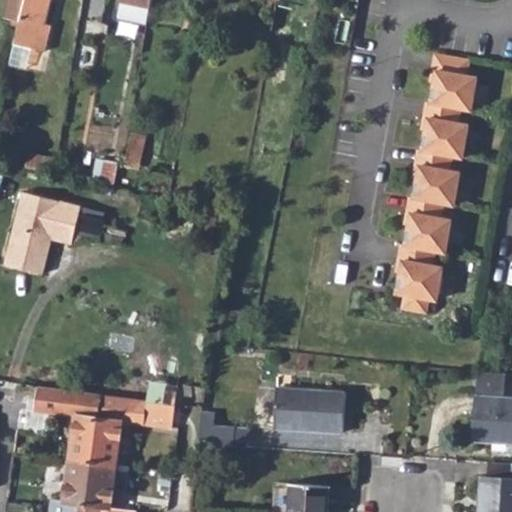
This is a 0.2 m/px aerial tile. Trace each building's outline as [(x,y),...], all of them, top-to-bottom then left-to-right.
[(18,21),(13,42),(45,49),(50,26),(44,24),(49,0),(23,0),(23,5),(18,21)] [(119,0),(120,1),(150,8),(151,0),(119,0)] [(8,1),(3,17),(18,21),(23,5),(8,1)] [(440,56),(436,55),(431,82),(435,83),(440,56)] [(469,61),(440,56),(435,83),(432,103),(427,130),(423,150),(418,178),(415,198),(410,225),(407,245),(402,268),(398,293),(407,294),(404,307),(427,312),(429,298),(438,300),(444,267),(433,265),(435,250),(446,252),(452,220),(441,218),(444,203),(455,205),(461,173),(450,171),(452,155),(463,157),(469,125),(458,123),(461,108),(472,110),(478,77),(466,76),(469,61)] [(432,103),(428,102),(423,130),(427,130),(432,103)] [(124,167),(130,168),(131,161),(140,163),(146,138),(130,135),(124,167)] [(423,150),(419,150),(414,177),(418,178),(423,150)] [(131,161),(130,168),(139,170),(140,163),(131,161)] [(22,191),(10,265),(48,272),(54,236),(75,240),(82,201),(22,191)] [(415,198),(411,197),(406,224),(410,225),(415,198)] [(407,245),(403,244),(398,268),(402,268),(407,245)] [(473,440),(511,443),(511,398),(504,398),(504,376),(476,374),(473,440)] [(102,393),(38,385),(35,408),(76,413),(69,456),(93,459),(101,398),(102,393)] [(282,387),(280,426),(346,431),(349,392),(282,387)] [(116,463),(123,419),(173,426),(176,403),(102,393),(101,398),(93,459),(116,463)] [(201,426),(198,443),(235,445),(236,429),(201,426)] [(67,472),(64,493),(63,500),(72,501),(70,511),(85,511),(93,459),(69,456),(67,472)] [(93,459),(85,511),(133,511),(134,510),(110,507),(116,463),(93,459)] [(480,476),(477,511),(511,511),(511,462),(511,463),(510,478),(480,476)] [(53,492),(64,493),(67,472),(56,471),(53,492)] [(291,483),(287,511),(328,511),(331,485),(291,483)]
